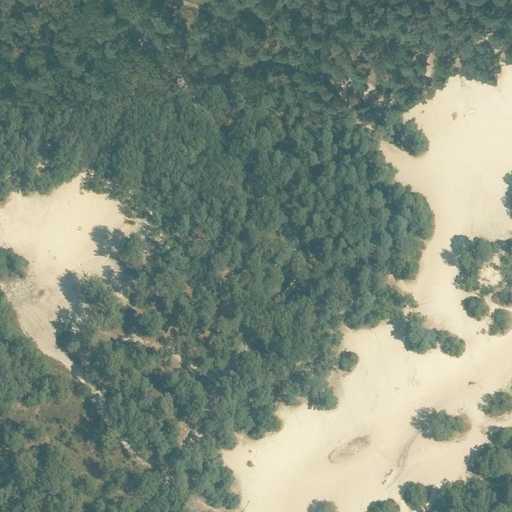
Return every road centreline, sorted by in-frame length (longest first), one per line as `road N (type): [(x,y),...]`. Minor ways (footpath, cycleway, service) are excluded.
road 1 (track): [(439,259),(434,202),(336,97),(268,39),(254,0)]
road 2 (track): [(124,137),(101,233),(35,324)]
road 3 (track): [(167,467),(35,324)]
road 4 (track): [(0,211),(58,189),(124,137)]
